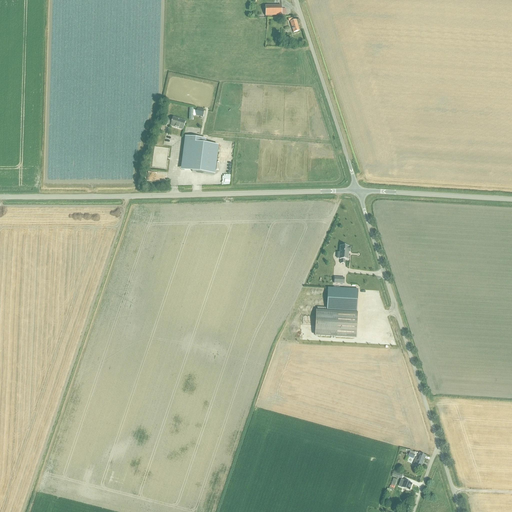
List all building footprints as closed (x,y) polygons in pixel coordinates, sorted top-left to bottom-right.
[(285,9),(281,9),(281,5),(265,6),(265,16),(281,16),(285,16),(285,9)] [(295,20),(290,22),(293,32),(299,31),(295,20)] [(197,109),(196,116),(199,117),(202,118),(204,111),(201,110),(197,109)] [(181,127),(182,119),(180,118),(178,118),(178,116),(178,114),(173,114),(172,117),(170,117),(168,117),(167,121),(166,126),(173,127),(177,127),(180,127),(181,127)] [(192,164),(191,171),(214,174),(218,145),(204,144),(205,139),(185,136),(182,163),(192,164)] [(156,180),(157,171),(149,171),(149,179),(156,180)] [(348,260),(349,252),(350,252),(350,247),(349,247),(340,246),(340,253),(338,253),(337,259),(339,259),(341,259),(341,264),(345,264),(345,260),(348,260)] [(327,288),(326,308),(317,307),(315,336),(355,338),(357,310),(357,289),(327,288)] [(411,451),(409,454),(407,454),(406,455),(408,456),(408,457),(414,459),(415,455),(414,454),(414,452),(411,451)] [(416,458),(414,464),(421,467),(426,456),(420,453),(418,456),(420,456),(419,459),(416,458)] [(389,489),(387,488),(386,493),(389,494),(391,489),(393,490),(397,480),(393,478),(390,486),(390,485),(389,489)] [(404,481),(402,480),(400,487),(402,488),(410,490),(412,484),(404,481)]
